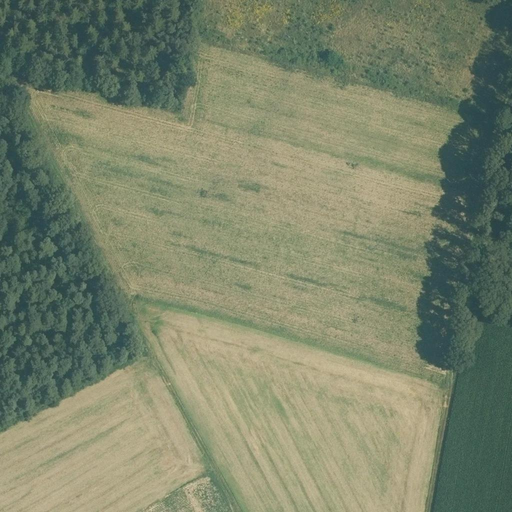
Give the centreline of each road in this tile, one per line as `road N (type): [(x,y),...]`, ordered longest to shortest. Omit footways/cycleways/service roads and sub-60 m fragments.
road 1 (track): [(511,71),(458,302),(424,511)]
road 2 (track): [(144,335),(238,511)]
